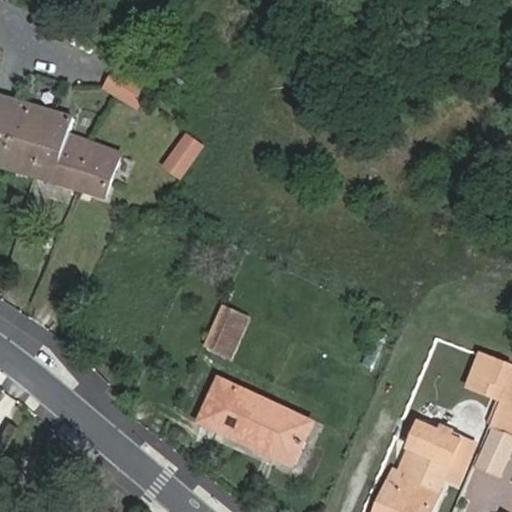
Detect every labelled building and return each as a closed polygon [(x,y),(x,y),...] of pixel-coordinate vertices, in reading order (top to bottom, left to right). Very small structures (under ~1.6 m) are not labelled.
[(150,90),(118,71),(107,88),(139,108),(150,90)] [(0,165),(107,196),(121,152),(68,135),(72,116),(0,95),(0,165)] [(202,147),(187,137),(166,167),(181,177),(202,147)] [(248,318),(230,310),(214,347),(232,355),(248,318)] [(62,343),(67,333),(56,328),(52,338),(62,343)] [(508,388),(511,377),(511,368),(500,363),(492,381),(508,388)] [(511,410),(511,377),(508,388),(489,431),(511,439),(511,418),(509,417),(511,410)] [(201,422),(295,464),(314,420),(220,378),(201,422)] [(405,475),(390,511),(434,511),(444,491),(441,490),(462,440),(453,437),(455,432),(445,427),(443,433),(429,427),(409,476),(405,475)] [(469,472),(459,468),(454,480),(464,484),(469,472)] [(376,511),(390,511),(405,475),(394,470),(376,511)]
